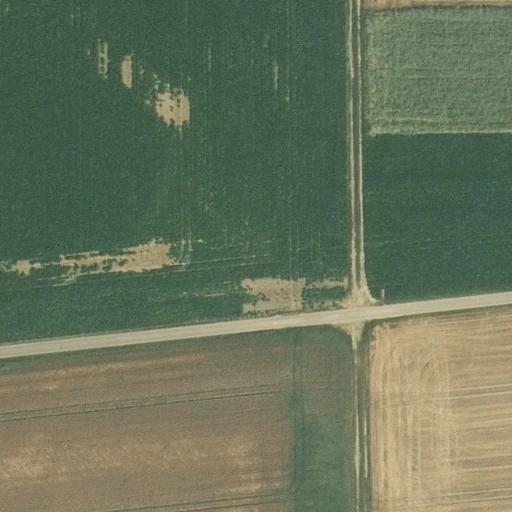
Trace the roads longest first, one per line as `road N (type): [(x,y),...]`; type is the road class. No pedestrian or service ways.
road 1 (track): [(511,298),(0,351)]
road 2 (track): [(354,0),(363,511)]
